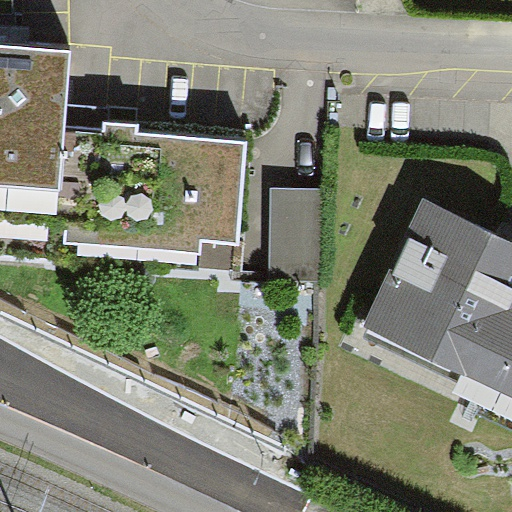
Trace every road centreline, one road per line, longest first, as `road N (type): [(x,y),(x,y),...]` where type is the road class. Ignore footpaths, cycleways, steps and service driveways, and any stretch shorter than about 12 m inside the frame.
road 1 (residential): [(199,0),(273,28),(511,46)]
road 2 (primary): [(0,398),(252,511)]
